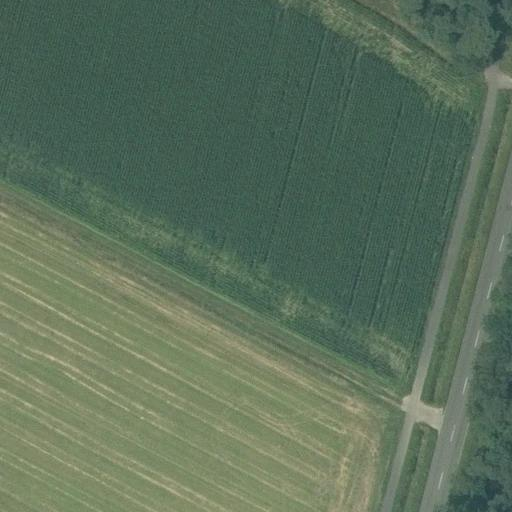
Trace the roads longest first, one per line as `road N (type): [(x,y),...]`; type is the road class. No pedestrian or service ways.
road 1 (secondary): [(432,511),(511,201)]
road 2 (track): [(511,84),(358,0)]
